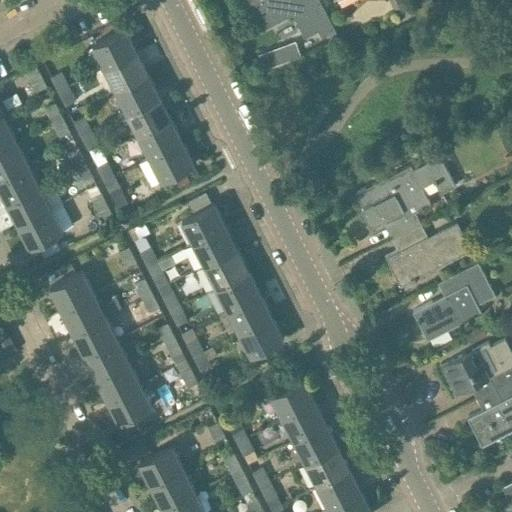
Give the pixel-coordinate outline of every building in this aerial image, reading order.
[(328,12),(321,0),(250,0),(255,5),(258,3),(270,26),(271,26),(270,25),(294,13),(306,37),(320,30),(322,35),(336,28),(328,12)] [(396,0),(403,13),(412,8),(408,0),(396,0)] [(433,1),(423,5),(427,16),(437,12),(433,1)] [(94,44),(105,67),(137,50),(126,28),(94,44)] [(295,42),(257,55),(262,69),(263,71),(272,67),(301,57),(300,55),(295,42)] [(149,73),(137,50),(105,67),(117,89),(149,73)] [(37,63),(27,69),(38,91),(48,85),(37,63)] [(71,84),(63,70),(52,75),(59,90),(71,84)] [(117,89),(128,112),(160,96),(149,73),(117,89)] [(71,84),(59,90),(67,106),(79,100),(71,84)] [(140,135),(172,118),(160,96),(128,112),(140,135)] [(45,106),(53,122),(65,116),(57,100),(45,106)] [(82,135),(94,130),(86,113),(74,119),(82,135)] [(72,130),(65,116),(53,122),(60,136),(72,130)] [(0,120),(0,148),(17,140),(5,118),(0,120)] [(140,135),(150,156),(151,157),(184,141),(172,118),(140,135)] [(102,146),(94,130),(82,135),(90,152),(102,146)] [(0,148),(0,177),(28,163),(17,140),(0,148)] [(141,161),(150,179),(157,183),(163,180),(195,164),(184,141),(151,157),(150,156),(141,161)] [(68,151),(76,167),(88,161),(80,146),(68,151)] [(385,225),(391,239),(421,224),(415,211),(430,203),(422,186),(434,180),(440,192),(456,184),(439,153),(411,167),(409,164),(355,190),(364,208),(362,209),(372,227),(404,211),(406,215),(385,225)] [(105,181),(117,175),(109,159),(97,165),(105,181)] [(83,181),(95,175),(88,161),(76,167),(83,181)] [(40,186),(28,163),(0,177),(0,185),(8,202),(40,186)] [(117,175),(105,181),(119,208),(130,202),(117,175)] [(8,202),(20,224),(52,208),(40,186),(8,202)] [(92,197),(99,212),(111,206),(103,191),(92,197)] [(215,203),(214,203),(196,212),(183,219),(194,242),(227,225),(215,203)] [(52,208),(20,224),(32,247),(63,231),(52,208)] [(130,228),(141,251),(151,245),(147,237),(143,236),(151,232),(145,221),(130,228)] [(428,236),(421,224),(391,239),(398,251),(387,257),(401,285),(472,249),(458,221),(428,236)] [(194,242),(206,264),(238,248),(227,225),(194,242)] [(137,260),(130,245),(119,251),(126,266),(137,260)] [(141,251),(148,265),(160,259),(152,245),(151,245),(141,251)] [(206,264),(217,287),(250,270),(238,248),(206,264)] [(171,282),(160,259),(148,265),(160,288),(171,282)] [(482,312),(477,302),(495,293),(478,261),(437,281),(444,295),(414,310),(428,339),(482,312)] [(52,286),(63,309),(95,292),(83,270),(52,286)] [(261,293),(250,270),(217,287),(229,310),(261,293)] [(135,281),(143,297),(154,291),(146,276),(135,281)] [(160,288),(171,311),(183,305),(171,282),(160,288)] [(154,291),(143,297),(150,311),(161,305),(154,291)] [(95,292),(63,309),(75,331),(106,315),(95,292)] [(229,310),(240,332),(273,316),(261,293),(229,310)] [(190,319),(183,305),(171,311),(178,325),(190,319)] [(75,331),(86,354),(118,338),(106,315),(75,331)] [(273,316),(240,332),(252,355),(284,338),(273,316)] [(177,336),(169,321),(157,327),(165,342),(177,336)] [(471,343),(488,334),(483,325),(466,334),(471,343)] [(205,350),(194,326),(182,332),(194,356),(205,350)] [(15,349),(4,327),(0,328),(0,350),(3,356),(15,349)] [(165,342),(177,365),(189,359),(177,336),(165,342)] [(490,377),(496,388),(511,379),(511,348),(505,336),(491,343),(488,339),(475,346),(476,348),(442,365),(457,394),(490,377)] [(118,338),(86,354),(98,377),(129,360),(118,338)] [(211,360),(219,355),(214,345),(205,350),(194,356),(201,370),(213,364),(211,360)] [(177,365),(188,387),(200,381),(189,359),(177,365)] [(98,377),(109,399),(141,383),(129,360),(98,377)] [(272,394),(284,417),(316,400),(305,378),(272,394)] [(502,400),(483,410),(469,417),(483,446),(511,431),(511,379),(496,388),(502,400)] [(141,383),(109,399),(121,422),(153,406),(141,383)] [(316,400),(284,417),(295,440),(328,423),(316,400)] [(226,435),(219,421),(208,426),(215,440),(226,435)] [(243,423),(231,429),(237,441),(249,435),(243,423)] [(295,440),(306,462),(339,446),(328,423),(295,440)] [(260,458),(249,435),(237,441),(249,463),(260,458)] [(152,484),(184,467),(172,445),(140,461),(152,484)] [(339,446),(306,462),(318,485),(351,468),(339,446)] [(224,457),(230,468),(241,462),(235,451),(224,457)] [(249,463),(253,471),(261,486),(271,480),(264,466),(260,458),(249,463)] [(250,480),(241,462),(230,468),(239,486),(250,480)] [(152,484),(163,506),(195,490),(184,467),(152,484)] [(318,485),(329,507),(362,491),(351,468),(318,485)] [(261,486),(272,508),(283,503),(271,480),(261,486)] [(163,506),(166,511),(206,511),(195,490),(163,506)] [(372,511),(362,491),(329,507),(331,511),(372,511)] [(259,496),(247,502),(252,511),(263,511),(266,511),(259,496)] [(287,511),(283,503),(272,508),(274,511),(287,511)]
